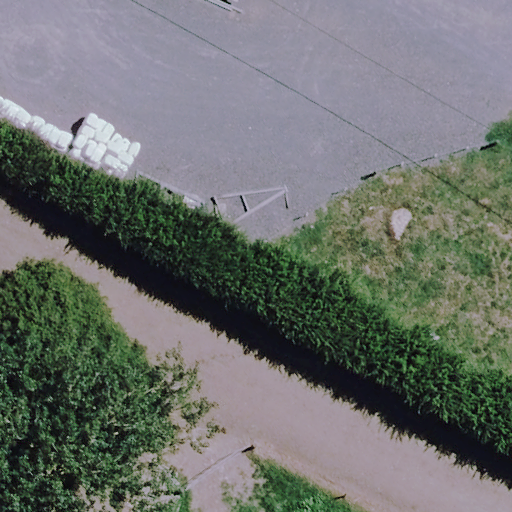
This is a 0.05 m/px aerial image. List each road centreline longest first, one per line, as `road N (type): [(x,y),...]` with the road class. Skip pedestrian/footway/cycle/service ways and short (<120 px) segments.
road 1 (track): [(511,427),(0,134)]
road 2 (track): [(262,284),(167,511)]
